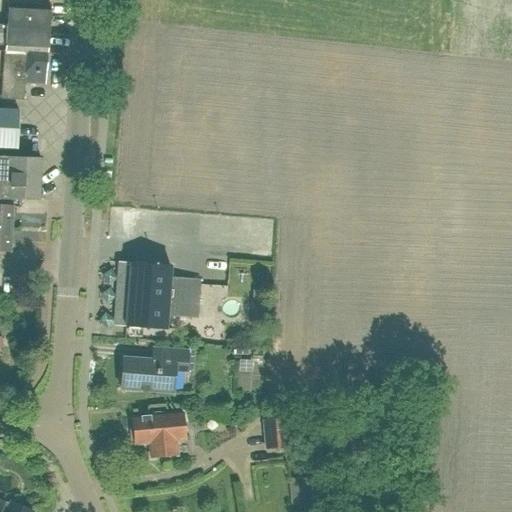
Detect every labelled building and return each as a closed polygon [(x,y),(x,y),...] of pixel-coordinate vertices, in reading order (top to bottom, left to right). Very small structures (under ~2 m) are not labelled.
[(0,50),(4,50),(30,52),(30,51),(47,52),(49,5),(7,3),(6,25),(0,25),(0,50)] [(22,99),(23,83),(45,84),(47,52),(30,51),(30,52),(4,50),(0,98),(22,99)] [(0,109),(0,146),(16,148),(18,110),(0,109)] [(0,198),(38,200),(40,159),(0,157),(0,198)] [(0,228),(11,229),(12,207),(0,206),(0,228)] [(11,229),(0,228),(0,249),(9,251),(11,229)] [(214,283),(230,282),(229,261),(213,262),(214,283)] [(164,329),(165,316),(196,319),(199,279),(168,277),(169,266),(129,263),(124,326),(164,329)] [(186,350),(152,348),(151,360),(122,358),(120,388),(171,392),(173,370),(185,371),(186,350)] [(153,416),(131,418),(134,444),(150,442),(151,448),(150,448),(151,458),(159,457),(177,455),(176,440),(186,439),(184,413),(161,415),(161,413),(153,414),(153,416)] [(285,418),(261,420),(264,451),(290,448),(289,438),(305,437),(303,413),(285,414),(285,418)] [(299,511),(327,511),(324,476),(296,478),(298,504),(299,511)] [(0,502),(0,511),(30,511),(8,502),(7,505),(0,502)]
